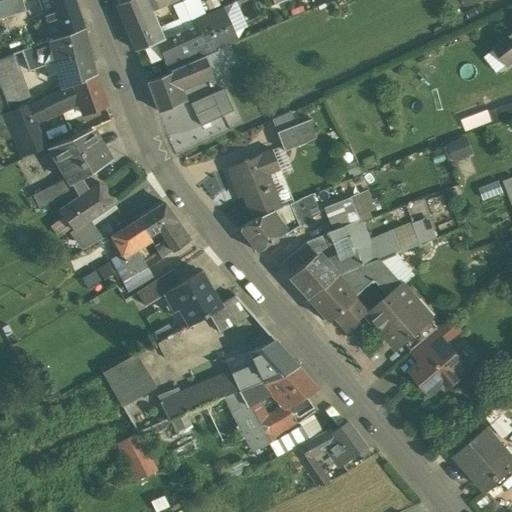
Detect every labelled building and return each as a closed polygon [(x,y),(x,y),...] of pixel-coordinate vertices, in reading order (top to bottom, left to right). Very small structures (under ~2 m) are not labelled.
[(21,0),(8,0),(0,3),(0,12),(2,18),(25,9),(21,0)] [(73,0),(49,0),(61,36),(83,28),(73,0)] [(122,0),(118,2),(115,3),(129,35),(152,26),(146,12),(157,8),(153,0),(122,0)] [(153,0),(157,8),(158,8),(158,7),(173,0),(153,0)] [(197,0),(190,0),(182,4),(190,20),(204,14),(197,0)] [(204,14),(190,20),(193,28),(196,27),(202,42),(164,58),(169,71),(170,71),(218,50),(236,42),(220,7),(204,14)] [(193,28),(157,43),(164,58),(202,42),(196,27),(193,28)] [(61,36),(48,40),(50,46),(65,86),(70,84),(95,74),(83,28),(61,36)] [(511,33),(510,35),(511,35),(495,48),(507,64),(511,60),(511,33)] [(48,40),(35,45),(38,54),(47,51),(50,46),(48,40)] [(157,42),(146,46),(153,62),(164,58),(157,43),(157,42)] [(26,48),(21,51),(27,67),(41,62),(38,54),(35,45),(26,48)] [(218,50),(204,56),(210,71),(224,64),(218,50)] [(21,51),(12,54),(0,58),(0,74),(18,68),(18,70),(27,67),(21,51)] [(204,56),(170,71),(171,72),(172,72),(177,86),(210,73),(210,71),(204,56)] [(18,68),(0,74),(0,87),(2,93),(6,104),(28,96),(18,70),(18,68)] [(171,72),(147,82),(159,111),(183,101),(177,86),(172,72),(171,72)] [(95,74),(70,84),(71,86),(78,101),(84,114),(106,105),(95,74)] [(71,86),(26,107),(32,122),(78,101),(71,86)] [(223,90),(190,105),(200,126),(232,110),(223,90)] [(25,104),(3,113),(21,156),(43,147),(32,122),(26,107),(25,104)] [(511,104),(499,110),(503,120),(511,116),(511,104)] [(276,130),(299,120),(295,109),(271,118),(276,130)] [(303,122),(277,132),(283,150),(309,140),(303,122)] [(91,128),(54,144),(65,163),(60,166),(79,196),(89,190),(81,177),(110,159),(91,128)] [(452,160),(474,152),(468,134),(446,142),(452,160)] [(222,154),(226,165),(243,159),(239,148),(222,154)] [(271,149),(228,166),(236,186),(240,184),(253,218),(269,211),(281,207),(268,173),(279,169),(271,149)] [(511,176),(502,180),(511,202),(511,176)] [(499,182),(481,187),(484,197),(502,192),(499,182)] [(57,183),(31,195),(39,210),(64,197),(57,183)] [(79,196),(59,211),(73,230),(88,219),(112,202),(98,183),(89,190),(79,196)] [(446,192),(407,204),(412,220),(451,207),(446,192)] [(310,195),(302,198),(310,219),(318,214),(310,195)] [(302,198),(289,203),(298,226),(310,219),(302,198)] [(351,198),(325,208),(334,230),(344,226),(360,220),(351,198)] [(164,203),(138,219),(148,236),(159,230),(176,220),(164,203)] [(269,211),(253,218),(239,228),(256,251),(284,230),(269,211)] [(88,219),(73,230),(85,247),(102,237),(88,219)] [(138,219),(111,236),(121,252),(119,253),(124,261),(138,252),(135,246),(148,236),(138,219)] [(176,220),(159,230),(165,239),(166,240),(183,229),(176,220)] [(360,220),(344,226),(348,237),(355,253),(358,252),(363,265),(375,261),(360,220)] [(334,230),(327,233),(331,243),(348,237),(344,226),(334,230)] [(183,229),(166,240),(173,251),(190,239),(183,229)] [(419,238),(403,243),(405,250),(421,244),(419,238)] [(166,240),(165,239),(154,247),(161,258),(173,251),(166,240)] [(138,252),(124,261),(126,265),(117,270),(123,281),(147,267),(138,252)] [(355,253),(338,260),(338,261),(330,264),(328,267),(335,275),(363,265),(358,252),(355,253)] [(315,253),(288,276),(307,297),(335,275),(328,267),(315,253)] [(375,261),(363,265),(375,279),(390,296),(402,286),(379,259),(375,261)] [(96,267),(100,277),(114,271),(110,261),(96,267)] [(363,265),(335,275),(354,297),(375,279),(363,265)] [(147,267),(123,281),(129,292),(153,277),(147,267)] [(172,269),(147,285),(155,298),(169,290),(180,283),(172,269)] [(180,283),(169,290),(188,322),(219,304),(200,272),(180,283)] [(335,275),(307,297),(327,321),(334,315),(354,297),(335,275)] [(390,296),(369,314),(384,331),(417,302),(402,286),(390,296)] [(143,305),(148,314),(167,303),(162,294),(143,305)] [(235,296),(207,312),(219,332),(251,313),(235,296)] [(354,297),(334,315),(347,331),(368,312),(364,307),(363,308),(354,297)] [(417,302),(384,331),(398,346),(403,341),(430,318),(417,302)] [(176,309),(169,315),(171,318),(153,332),(161,343),(187,323),(176,309)] [(430,318),(403,341),(411,350),(435,330),(438,327),(430,318)] [(435,330),(411,350),(421,362),(446,342),(435,330)] [(274,339),(248,352),(253,363),(261,381),(262,383),(268,380),(281,374),(298,366),(274,339)] [(421,362),(412,371),(431,393),(441,384),(445,389),(463,373),(456,365),(461,360),(446,342),(421,362)] [(152,387),(132,354),(102,372),(121,405),(152,387)] [(230,370),(252,364),(250,356),(228,362),(230,370)] [(253,363),(179,395),(176,389),(168,392),(170,398),(160,402),(168,420),(238,390),(261,381),(253,363)] [(298,366),(281,374),(268,380),(275,390),(285,407),(286,407),(317,387),(298,366)] [(261,381),(238,390),(246,404),(250,402),(275,390),(268,380),(262,383),(261,381)] [(500,399),(483,414),(491,424),(509,408),(501,399),(500,399)] [(258,407),(253,406),(250,402),(246,404),(253,419),(262,415),(258,407)] [(285,407),(265,419),(262,415),(253,419),(257,425),(265,437),(293,419),(286,407),(285,407)] [(346,421),(332,432),(327,446),(341,464),(365,446),(346,421)] [(257,425),(244,433),(253,449),(267,441),(265,437),(257,425)] [(511,468),(511,455),(487,426),(455,454),(487,491),(511,468)] [(330,429),(292,449),(300,461),(311,455),(327,446),(332,432),(330,429)] [(115,442),(134,480),(157,469),(138,431),(115,442)] [(292,449),(286,453),(299,472),(304,468),(300,461),(292,449)] [(311,455),(300,461),(304,468),(317,486),(328,481),(311,455)]
